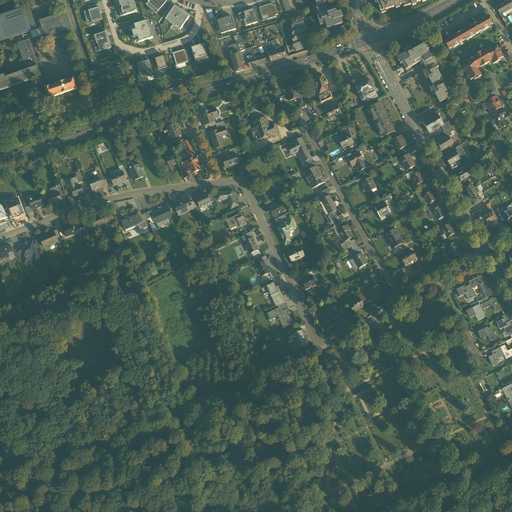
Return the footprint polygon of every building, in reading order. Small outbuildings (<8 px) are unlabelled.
[(14,0),(0,5),(0,10),(21,3),(19,0),(14,0)] [(122,0),(122,1),(119,1),(120,6),(121,5),(122,8),(121,9),(122,13),(126,12),(127,15),(135,12),(135,11),(136,11),(133,0),(122,0)] [(149,0),(147,3),(158,12),(167,2),(165,0),(149,0)] [(381,12),(395,7),(392,0),(376,0),(377,3),(378,3),(381,12)] [(511,3),(510,0),(508,0),(505,2),(495,7),(500,15),(503,13),(504,12),(511,8),(511,3)] [(156,14),(158,12),(147,3),(145,5),(156,14)] [(327,9),(326,3),(316,6),(315,6),(317,12),(327,9)] [(267,16),(268,19),(276,17),(275,16),(272,6),(272,4),(259,8),(262,17),(267,16)] [(169,22),(170,23),(172,24),(173,25),(176,27),(178,25),(182,28),(189,17),(183,12),(181,11),(175,6),(167,18),(171,20),(169,22)] [(0,16),(0,41),(26,32),(31,31),(30,30),(37,28),(30,7),(23,9),(23,8),(0,16)] [(90,10),(84,12),(86,19),(88,19),(89,23),(90,23),(96,21),(102,19),(99,7),(90,10)] [(329,13),(327,9),(317,12),(319,16),(317,17),(320,26),(325,24),(327,28),(343,23),(341,18),(343,18),(339,7),(330,10),(331,12),(329,13)] [(244,20),(247,19),(249,25),(258,23),(253,9),(244,12),(246,19),(244,20)] [(39,21),(41,28),(42,28),(44,35),(46,42),(72,33),(64,12),(39,21)] [(291,20),(292,26),(303,22),(303,20),(304,19),(303,16),(301,17),(294,19),(291,20)] [(446,45),(449,50),(453,48),(460,44),(459,44),(463,42),(462,40),(465,38),(466,40),(467,40),(476,35),(475,34),(475,33),(478,31),(478,33),(482,31),(489,27),(493,25),(490,20),(490,18),(489,18),(488,16),(485,18),(485,17),(476,23),(472,26),(471,25),(460,32),(456,35),(456,34),(447,39),(447,40),(444,41),(445,43),(445,45),(446,45)] [(218,25),(220,30),(223,29),(224,33),(236,30),(233,23),(230,24),(228,19),(227,18),(224,18),(224,19),(222,20),(222,19),(217,21),(218,25)] [(134,30),(136,37),(138,37),(139,42),(153,38),(148,21),(134,25),(136,30),(134,30)] [(305,28),(303,22),(292,26),(291,26),(293,32),(304,29),(305,28)] [(128,26),(133,43),(137,42),(137,41),(135,41),(131,27),(132,27),(132,25),(128,26)] [(136,30),(134,25),(132,25),(132,27),(131,27),(135,41),(137,41),(137,42),(137,43),(139,42),(138,37),(136,37),(133,30),(134,30),(136,30)] [(33,39),(44,35),(42,28),(41,28),(31,31),(33,39)] [(306,35),(304,29),(293,32),(292,33),(293,39),(306,35)] [(50,87),(33,39),(31,31),(26,32),(29,40),(38,66),(41,76),(45,88),(50,87)] [(108,38),(106,32),(99,35),(95,36),(97,43),(98,43),(100,50),(106,48),(104,44),(109,43),(107,38),(108,38)] [(308,41),(306,35),(293,39),(295,44),(306,41),(308,41)] [(233,37),(237,45),(240,52),(245,50),(238,36),(233,37)] [(17,44),(26,70),(38,66),(29,40),(17,44)] [(275,40),(271,42),(275,49),(278,60),(287,57),(284,48),(280,50),(279,45),(278,45),(275,40)] [(308,47),(306,41),(295,44),(294,45),(296,51),(308,47)] [(271,62),(278,60),(275,49),(271,42),(269,43),(272,51),(273,52),(268,54),(271,62)] [(435,95),(440,103),(444,101),(448,99),(446,96),(448,95),(443,86),(445,85),(437,69),(439,68),(433,58),(432,59),(427,51),(429,49),(425,43),(416,48),(417,50),(413,52),(411,47),(404,51),(405,54),(397,58),(401,65),(403,64),(406,70),(420,63),(421,65),(423,64),(427,70),(425,71),(433,87),(429,89),(433,96),(435,95)] [(207,55),(204,45),(199,47),(198,45),(190,48),(193,55),(195,62),(202,60),(201,57),(207,55)] [(243,57),(240,52),(237,45),(228,47),(230,54),(239,52),(241,58),(243,57)] [(252,55),(253,58),(256,57),(254,50),(253,47),(246,49),(247,53),(251,52),(252,55)] [(469,78),(470,80),(473,78),(474,80),(477,78),(476,78),(478,76),(479,77),(481,76),(478,70),(479,70),(480,67),(482,66),(482,65),(486,63),(486,64),(489,62),(491,63),(492,62),(493,64),(496,62),(495,62),(497,61),(498,61),(500,60),(500,59),(503,57),(501,52),(499,49),(497,47),(490,51),(488,48),(483,51),(482,51),(473,56),(468,60),(469,63),(463,67),(464,69),(463,69),(465,73),(466,72),(467,75),(469,78)] [(185,63),(188,62),(185,50),(173,53),(176,65),(185,63)] [(244,70),(242,63),(241,58),(239,52),(230,54),(236,72),(244,70)] [(260,56),(256,57),(258,66),(267,63),(264,55),(260,56)] [(160,58),(160,57),(155,58),(158,70),(167,67),(164,57),(160,58)] [(250,68),(258,66),(256,57),(253,58),(247,60),(250,68)] [(141,62),(137,64),(140,74),(141,73),(142,76),(146,75),(147,77),(153,75),(154,75),(149,60),(145,61),(144,61),(145,62),(143,63),(143,62),(141,62)] [(420,63),(406,70),(407,73),(421,65),(420,63)] [(38,66),(26,70),(4,77),(3,75),(0,75),(0,90),(41,76),(38,66)] [(96,71),(99,79),(107,77),(110,75),(111,78),(123,74),(120,66),(108,69),(108,67),(96,71)] [(316,89),(318,96),(326,94),(326,93),(329,92),(327,84),(328,83),(327,81),(326,80),(325,80),(324,77),(323,76),(313,79),(315,86),(317,86),(317,89),(316,89)] [(50,87),(45,88),(48,99),(49,99),(50,103),(55,101),(53,97),(72,91),(77,89),(74,79),(50,87)] [(365,100),(366,100),(366,99),(366,97),(376,93),(369,79),(355,86),(361,99),(361,100),(362,100),(363,101),(364,101),(365,101),(365,100)] [(285,89),(287,95),(299,92),(297,85),(285,89)] [(330,91),(329,92),(326,93),(326,94),(318,96),(319,97),(318,99),(319,100),(321,104),(332,98),(330,91)] [(300,97),(299,92),(287,95),(289,101),(298,98),(300,97)] [(378,97),(376,93),(366,97),(366,99),(366,100),(368,101),(378,97)] [(484,110),(488,108),(499,101),(498,100),(496,96),(491,99),(490,99),(489,100),(484,103),(485,103),(481,105),(484,110)] [(500,103),(499,101),(488,108),(491,114),(498,109),(502,107),(500,103)] [(382,137),(382,138),(389,134),(390,134),(395,131),(394,131),(391,124),(390,125),(382,110),(384,109),(380,102),(368,108),(368,109),(369,108),(371,112),(370,113),(373,119),(374,119),(376,122),(375,123),(376,123),(378,126),(377,127),(380,133),(381,133),(383,137),(382,137)] [(325,110),(330,120),(340,116),(342,115),(341,112),(337,104),(325,110)] [(316,110),(318,115),(324,113),(321,107),(316,110)] [(200,114),(204,126),(215,122),(213,117),(218,115),(215,109),(200,114)] [(493,126),(494,126),(508,117),(507,116),(505,112),(499,116),(497,117),(494,119),(490,121),(493,126)] [(423,123),(429,133),(441,127),(443,125),(437,115),(434,117),(423,123)] [(178,124),(179,125),(186,122),(183,116),(175,120),(177,124),(178,124)] [(251,130),(254,141),(258,140),(279,133),(276,124),(269,126),(267,117),(252,122),(254,129),(251,130)] [(509,119),(508,117),(494,126),(497,131),(500,129),(510,124),(510,123),(511,123),(509,119)] [(223,122),(216,125),(218,130),(225,128),(223,122)] [(450,133),(448,129),(450,128),(447,123),(443,125),(441,127),(444,131),(442,132),(446,138),(448,137),(452,135),(450,133)] [(169,137),(170,140),(173,139),(174,139),(175,138),(182,135),(179,128),(180,127),(179,125),(178,124),(177,124),(172,127),(171,126),(170,126),(169,127),(165,128),(166,129),(164,130),(166,133),(167,133),(169,137)] [(210,133),(215,149),(224,146),(221,137),(227,134),(225,128),(218,130),(210,133)] [(338,139),(343,148),(349,145),(349,146),(354,144),(349,134),(338,139)] [(394,140),(399,150),(403,147),(403,148),(407,146),(403,140),(404,140),(402,136),(397,138),(394,140)] [(437,143),(441,151),(453,145),(448,137),(446,138),(437,143)] [(301,158),(303,163),(306,161),(311,159),(304,144),(305,144),(301,138),(294,142),(295,143),(287,147),(291,153),(297,149),(298,149),(302,157),(301,158)] [(183,143),(190,159),(196,157),(189,140),(185,142),(183,143)] [(460,145),(463,151),(464,151),(468,148),(468,147),(465,142),(460,145)] [(457,151),(456,152),(458,156),(460,155),(461,156),(465,153),(464,151),(463,151),(460,145),(455,148),(457,151)] [(358,164),(361,171),(367,168),(363,161),(364,161),(362,158),(360,153),(359,152),(356,154),(348,158),(352,167),(358,164)] [(460,160),(458,156),(456,152),(455,152),(445,158),(452,170),(458,167),(455,163),(459,161),(460,160)] [(224,161),(226,166),(231,165),(231,166),(239,163),(235,154),(230,155),(222,158),(223,161),(224,161)] [(406,170),(406,171),(415,166),(409,155),(399,160),(402,164),(406,170)] [(189,177),(192,175),(193,175),(192,174),(196,172),(201,170),(196,157),(190,159),(186,161),(188,166),(189,165),(191,169),(189,170),(190,171),(187,172),(189,177)] [(306,161),(309,167),(315,164),(312,158),(311,159),(306,161)] [(163,164),(167,175),(173,172),(174,173),(177,172),(174,165),(172,160),(172,161),(163,164)] [(129,169),(133,179),(138,177),(138,179),(143,177),(141,173),(142,173),(141,169),(138,165),(129,169)] [(309,183),(312,189),(325,183),(316,166),(304,173),(307,178),(310,177),(313,182),(309,183)] [(456,175),(460,182),(466,179),(471,176),(472,175),(468,168),(461,173),(456,175)] [(405,175),(407,179),(412,176),(411,176),(415,174),(413,171),(405,175)] [(110,177),(114,186),(127,180),(123,172),(110,177)] [(363,175),(366,180),(371,177),(371,178),(373,177),(370,172),(363,175)] [(412,176),(417,185),(424,181),(419,172),(415,174),(411,176),(412,176)] [(70,188),(71,189),(80,186),(79,183),(77,177),(70,179),(71,182),(68,183),(70,188)] [(364,186),(367,193),(372,191),(371,189),(376,187),(371,178),(371,177),(366,180),(365,181),(361,182),(363,187),(364,186)] [(89,182),(92,191),(96,189),(96,190),(103,188),(101,182),(99,178),(89,182)] [(67,189),(70,188),(68,183),(67,179),(61,182),(63,187),(65,186),(67,189)] [(284,183),(289,192),(294,190),(290,180),(284,183)] [(467,193),(474,189),(471,183),(463,187),(467,193)] [(59,192),(62,200),(65,199),(60,185),(57,187),(59,192)] [(81,185),(80,186),(71,189),(74,197),(84,193),(81,185)] [(50,189),(52,195),(59,192),(57,187),(50,189)] [(467,193),(472,199),(478,195),(481,193),(482,193),(480,191),(479,192),(476,187),(474,189),(467,193)] [(320,193),(321,196),(331,191),(329,188),(320,193)] [(425,199),(428,205),(432,203),(433,202),(436,200),(435,200),(431,192),(430,191),(426,194),(424,191),(417,195),(421,202),(425,199)] [(62,200),(59,192),(52,195),(48,196),(49,197),(48,197),(51,204),(57,201),(58,202),(62,200)] [(228,202),(231,209),(238,206),(232,192),(217,193),(217,199),(225,199),(225,198),(228,198),(230,201),(228,202)] [(199,207),(200,209),(205,207),(205,206),(210,204),(211,204),(211,203),(207,196),(207,194),(204,196),(204,197),(203,197),(202,196),(196,199),(197,200),(199,206),(199,207)] [(30,206),(32,210),(33,210),(37,208),(37,207),(43,205),(40,195),(35,197),(35,198),(28,200),(30,206)] [(325,207),(329,215),(326,216),(331,225),(333,223),(335,226),(339,224),(340,223),(337,218),(334,212),(338,210),(336,207),(338,206),(336,202),(334,203),(330,195),(322,199),(322,200),(326,207),(325,207)] [(481,200),(478,195),(472,199),(471,200),(474,205),(475,206),(480,203),(479,202),(481,200)] [(186,209),(188,212),(194,209),(191,202),(188,197),(185,199),(178,203),(177,203),(180,209),(181,211),(186,209)] [(20,204),(18,198),(7,203),(13,217),(23,213),(20,204)] [(270,210),(274,217),(286,211),(281,201),(275,205),(273,206),(275,208),(270,210)] [(375,208),(380,217),(384,215),(383,214),(390,211),(385,202),(382,204),(375,208)] [(427,209),(429,213),(432,211),(436,209),(433,205),(427,209)] [(25,208),(27,214),(33,212),(33,210),(32,210),(30,206),(25,208)] [(158,217),(159,221),(166,218),(167,220),(173,217),(170,210),(168,206),(162,209),(163,210),(154,214),(156,218),(158,217)] [(435,216),(438,220),(445,216),(440,206),(436,209),(432,211),(435,216)] [(480,210),(475,213),(478,219),(483,215),(480,210)] [(485,223),(487,226),(487,227),(488,227),(489,227),(490,227),(491,226),(491,225),(491,224),(497,220),(492,211),(479,219),(483,224),(485,223)] [(110,212),(105,214),(107,220),(108,219),(109,221),(113,219),(110,212)] [(108,222),(107,220),(105,214),(105,213),(101,214),(101,215),(96,217),(96,218),(92,220),(93,223),(98,235),(103,233),(99,225),(108,222)] [(140,216),(144,222),(148,220),(148,219),(145,214),(140,216)] [(157,224),(167,220),(166,218),(159,221),(158,217),(156,218),(154,214),(152,215),(153,217),(157,224)] [(227,221),(230,228),(239,224),(240,227),(247,224),(243,217),(240,218),(239,215),(227,221)] [(275,220),(277,224),(288,219),(285,215),(275,220)] [(337,218),(340,223),(345,220),(342,215),(337,218)] [(125,229),(125,230),(138,225),(139,226),(140,228),(142,231),(147,227),(144,222),(140,216),(135,218),(134,217),(126,220),(125,220),(122,222),(125,229)] [(167,220),(157,224),(158,228),(169,224),(167,220)] [(278,229),(285,245),(292,242),(289,235),(290,234),(289,232),(296,229),(291,220),(279,226),(279,229),(278,229)] [(71,235),(76,233),(75,230),(74,228),(75,228),(73,224),(62,228),(66,237),(71,234),(71,235)] [(333,227),(335,232),(339,230),(341,229),(339,224),(335,226),(333,227)] [(444,234),(447,239),(456,233),(450,224),(444,227),(443,226),(438,230),(439,231),(442,229),(445,234),(444,234)] [(125,229),(121,231),(123,235),(140,228),(139,226),(126,232),(125,230),(125,229)] [(341,235),(345,241),(350,239),(353,237),(347,226),(341,229),(339,230),(341,235)] [(390,244),(393,248),(400,244),(399,243),(401,240),(398,234),(399,233),(396,228),(386,235),(391,243),(390,244)] [(50,233),(53,239),(57,238),(60,237),(57,230),(50,233)] [(248,240),(254,238),(252,232),(246,235),(248,240)] [(40,238),(44,248),(55,243),(53,239),(50,233),(40,238)] [(249,249),(251,254),(252,253),(253,256),(259,253),(258,251),(258,250),(255,244),(256,244),(253,239),(254,238),(248,240),(244,242),(247,250),(249,249)] [(351,241),(350,239),(345,241),(346,243),(341,245),(344,251),(345,251),(348,250),(351,248),(357,245),(354,240),(351,241)] [(33,256),(35,261),(40,259),(35,248),(33,241),(32,241),(27,243),(27,244),(24,245),(24,244),(23,244),(18,246),(18,247),(21,254),(24,260),(25,260),(26,259),(27,258),(27,259),(28,258),(33,256)] [(449,253),(452,257),(461,252),(455,242),(451,244),(447,247),(448,247),(451,252),(449,253)] [(0,253),(1,255),(2,258),(8,256),(8,254),(11,253),(11,254),(14,253),(10,245),(0,249),(0,253)] [(304,257),(299,247),(296,249),(288,253),(293,262),(304,257)] [(403,252),(400,247),(394,251),(397,256),(403,252)] [(359,264),(361,267),(368,264),(365,259),(365,260),(361,253),(361,254),(359,251),(354,253),(356,256),(353,258),(353,259),(357,265),(359,264)] [(403,262),(405,265),(408,263),(417,258),(412,251),(400,258),(402,262),(403,262)] [(353,259),(358,269),(361,267),(359,264),(357,265),(353,259)] [(256,265),(262,277),(270,273),(268,268),(267,269),(264,261),(256,265)] [(427,265),(430,270),(435,267),(432,262),(427,265)] [(408,279),(415,275),(408,263),(405,265),(407,267),(402,270),(404,273),(405,273),(408,279)] [(417,274),(415,275),(417,278),(430,270),(427,265),(415,272),(417,274)] [(468,282),(470,285),(471,288),(480,283),(483,289),(482,289),(486,298),(488,297),(493,294),(491,289),(491,290),(484,274),(468,282)] [(367,279),(373,288),(380,284),(374,275),(368,278),(367,279)] [(301,281),(306,290),(316,285),(315,283),(314,281),(312,276),(308,278),(301,281)] [(274,283),(266,286),(269,293),(271,296),(279,292),(276,287),(274,283)] [(476,297),(471,288),(470,285),(465,287),(464,286),(456,290),(460,297),(466,294),(469,300),(476,297)] [(264,295),(269,293),(266,286),(261,289),(264,295)] [(278,286),(276,287),(279,292),(281,297),(284,303),(285,302),(278,286)] [(281,297),(279,292),(271,296),(273,300),(281,297)] [(277,306),(284,303),(281,297),(273,300),(274,304),(276,307),(277,306)] [(478,302),(480,305),(490,300),(488,297),(486,298),(478,302)] [(350,307),(355,313),(358,311),(358,310),(364,305),(363,303),(362,302),(359,298),(352,303),(353,305),(350,307)] [(480,305),(480,306),(482,310),(493,305),(494,304),(495,307),(494,308),(497,313),(502,310),(496,298),(490,301),(490,300),(480,305)] [(278,309),(280,313),(286,311),(289,309),(285,302),(284,303),(277,306),(278,309)] [(336,313),(339,316),(342,314),(335,306),(333,308),(336,312),(336,313)] [(485,317),(482,310),(480,306),(473,309),(472,308),(466,311),(470,319),(476,316),(476,315),(477,314),(480,320),(485,317)] [(278,317),(283,328),(293,324),(288,314),(287,311),(286,312),(286,311),(280,313),(278,309),(267,314),(270,320),(278,317)] [(327,320),(332,327),(342,320),(339,316),(336,313),(327,320)] [(501,317),(502,320),(504,319),(506,322),(506,323),(509,322),(510,322),(511,321),(510,317),(507,318),(506,315),(501,317)] [(508,336),(510,335),(511,334),(511,326),(510,322),(509,322),(506,323),(506,322),(498,326),(500,329),(504,328),(506,332),(508,336)] [(489,335),(492,341),(496,339),(491,328),(488,329),(488,328),(485,329),(478,332),(481,339),(489,335)] [(295,340),(298,349),(308,345),(306,341),(305,341),(301,331),(293,334),(293,335),(287,337),(289,342),(295,340)] [(504,346),(500,348),(504,356),(506,359),(511,356),(511,349),(507,352),(504,346)] [(496,360),(504,356),(500,348),(497,350),(492,352),(491,352),(493,355),(488,357),(493,366),(497,364),(496,360)] [(511,384),(503,388),(510,402),(511,400),(511,384)] [(389,495),(388,493),(380,496),(376,498),(369,500),(360,502),(356,488),(353,488),(357,503),(361,502),(362,504),(369,502),(375,501),(380,499),(384,497),(389,495)] [(374,511),(374,508),(379,506),(383,505),(388,503),(392,500),(392,501),(396,499),(391,490),(388,492),(388,493),(389,495),(384,497),(380,499),(375,501),(369,502),(362,504),(363,511),(374,511)]
